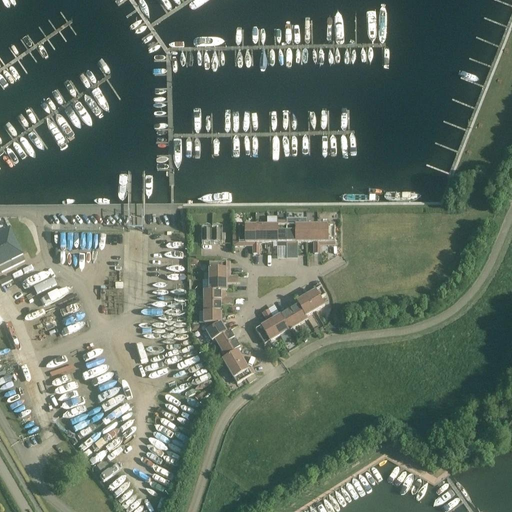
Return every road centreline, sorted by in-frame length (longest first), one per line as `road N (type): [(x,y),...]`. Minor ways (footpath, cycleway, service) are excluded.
road 1 (track): [(284,366),(339,340),(417,329),(450,314),(484,276),(511,210)]
road 2 (unclassified): [(191,511),(220,423),(272,375)]
